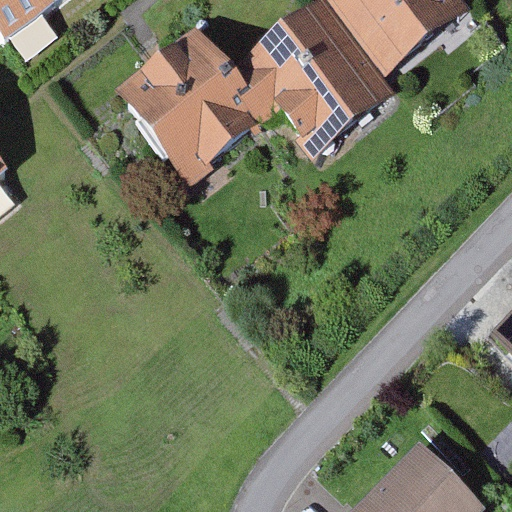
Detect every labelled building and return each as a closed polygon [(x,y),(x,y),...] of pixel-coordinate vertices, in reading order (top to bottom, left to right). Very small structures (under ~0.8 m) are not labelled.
[(85,0),(0,0),(0,72),(87,2),(85,0)] [(377,108),(459,44),(425,0),(320,0),(303,13),(377,108)] [(267,145),(305,192),(384,129),(311,37),(220,108),(256,154),(267,145)] [(220,108),(187,67),(109,128),(178,215),(256,154),(220,108)] [(511,342),(483,373),(511,402),(511,342)] [(439,511),(412,486),(386,511),(439,511)]
